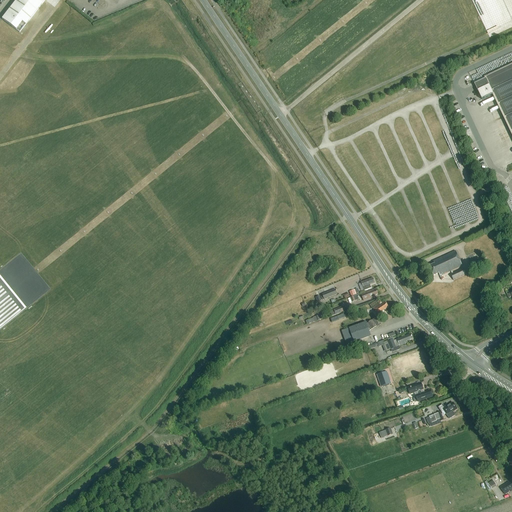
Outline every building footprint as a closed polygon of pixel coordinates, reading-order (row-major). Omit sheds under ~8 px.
[(19,33),(44,0),(16,0),(2,19),(19,33)] [(511,65),(480,80),(474,83),(475,84),(477,90),(478,91),(482,100),(485,99),(493,95),(511,134),(511,65)] [(453,273),(452,271),(463,266),(456,251),(433,261),(434,264),(429,266),(433,276),(439,274),(442,280),(444,279),(443,276),(442,276),(442,274),(443,275),(451,272),(452,274),(450,274),(453,281),(466,275),(463,268),(453,273)] [(370,285),(375,283),(373,278),(362,282),(365,291),(371,288),(370,285)] [(335,289),(322,294),(322,295),(321,295),(322,298),(324,298),(324,300),(338,295),(335,289)] [(351,297),(360,293),(358,289),(349,292),(351,297)] [(364,301),(369,299),(375,297),(374,296),(378,294),(376,289),(362,294),(364,301)] [(358,297),(360,294),(350,297),(352,302),(359,300),(358,297)] [(383,311),(389,307),(385,301),(381,303),(380,301),(378,302),(379,305),(374,308),(379,316),(384,313),(383,311)] [(330,311),(332,316),(344,312),(343,307),(330,311)] [(331,319),(332,323),(339,320),(350,316),(349,312),(338,316),(331,319)] [(371,336),(369,331),(380,324),(376,317),(367,324),(366,322),(349,328),(349,329),(342,332),(347,345),(371,336)] [(389,341),(388,342),(388,341),(384,343),(383,341),(377,343),(379,347),(384,345),(386,352),(391,350),(396,348),(400,346),(407,343),(406,342),(413,339),(411,334),(397,340),(395,341),(394,338),(388,340),(389,341)] [(377,375),(381,386),(385,385),(386,387),(392,384),(387,370),(381,373),(381,374),(377,375)] [(418,402),(433,397),(430,391),(422,394),(421,390),(423,389),(423,387),(424,387),(423,385),(422,385),(421,383),(408,388),(410,394),(417,391),(419,395),(416,396),(418,402)] [(443,416),(446,414),(447,416),(457,409),(453,403),(448,406),(447,405),(444,407),(443,405),(439,407),(443,413),(442,414),(443,416)] [(426,419),(428,425),(437,421),(436,420),(440,419),(441,421),(444,420),(441,412),(438,413),(434,414),(429,417),(426,419)] [(391,428),(382,432),(384,438),(393,434),(391,428)] [(497,486),(493,480),(488,484),(492,490),(497,486)] [(511,492),(511,491),(511,482),(510,483),(509,481),(500,487),(505,495),(511,491),(511,492)]
